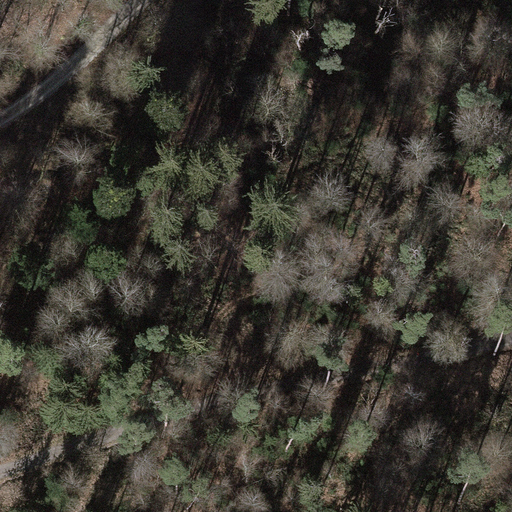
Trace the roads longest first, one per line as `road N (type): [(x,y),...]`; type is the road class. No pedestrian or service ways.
road 1 (track): [(511,339),(166,414),(0,472)]
road 2 (track): [(142,0),(0,119)]
